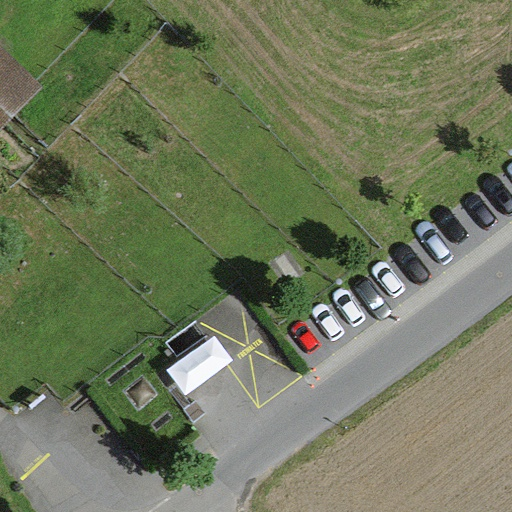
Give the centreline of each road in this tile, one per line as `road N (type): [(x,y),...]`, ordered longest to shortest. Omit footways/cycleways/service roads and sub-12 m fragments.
road 1 (motorway): [(0,358),(457,0)]
road 2 (unclassified): [(511,273),(177,511)]
road 3 (motorway): [(298,0),(0,235)]
